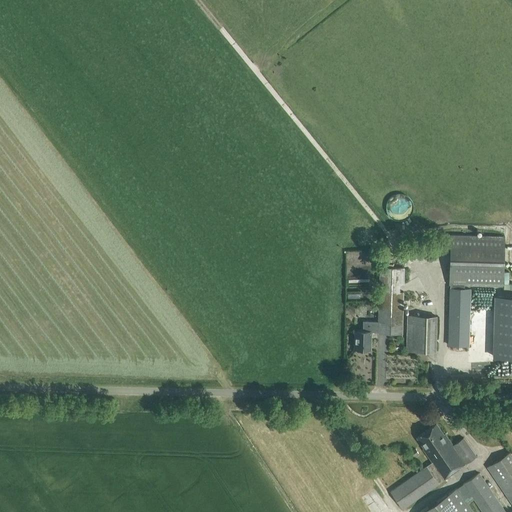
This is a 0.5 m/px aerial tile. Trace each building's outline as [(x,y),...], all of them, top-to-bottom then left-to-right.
[(396,220),(401,220),(406,219),(409,216),(411,213),(412,209),(412,204),(410,200),(407,196),(403,194),(399,194),(395,194),(391,196),(388,200),(386,204),(386,209),(387,213),(389,216),(392,219),(396,220)] [(503,287),(505,237),(450,235),(449,285),(450,285),(448,345),(469,346),(470,290),(464,289),(464,286),(503,287)] [(403,285),(403,268),(379,267),(378,322),(363,322),(362,331),(355,331),(354,349),(370,350),(371,332),(378,332),(378,334),(402,334),(403,292),(399,292),(400,285),(403,285)] [(511,297),(495,297),(494,357),(511,357),(511,297)] [(435,352),(437,317),(407,316),(406,351),(435,352)] [(444,434),(436,423),(416,438),(423,449),(422,449),(431,463),(390,492),(402,510),(460,470),(459,468),(476,456),(463,438),(453,445),(445,434),(444,434)] [(511,504),(511,450),(487,468),(511,504)] [(482,511),(505,511),(479,474),(463,484),(482,511)] [(470,511),(455,489),(420,511),(470,511)]
